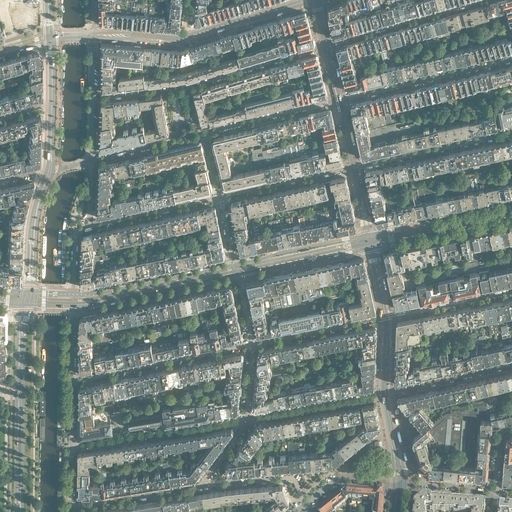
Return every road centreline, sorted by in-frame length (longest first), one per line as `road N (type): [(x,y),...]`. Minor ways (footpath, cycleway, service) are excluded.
road 1 (residential): [(90,161),(338,100)]
road 2 (residential): [(325,45),(187,86),(92,98)]
road 3 (residential): [(251,343),(74,380)]
road 4 (residential): [(338,100),(511,59)]
road 5 (residential): [(72,448),(247,419)]
road 6 (residential): [(486,0),(325,45)]
road 7 (tertiary): [(75,306),(236,274)]
road 8 (tertiary): [(234,265),(73,294)]
road 9 (residential): [(511,134),(355,167)]
road 10 (tertiary): [(511,206),(368,234)]
road 11 (tertiary): [(371,247),(511,215)]
road 12 (residential): [(355,167),(218,197)]
road 13 (residential): [(247,419),(384,393)]
road 14 (tertiary): [(236,274),(371,247)]
road 15 (tertiary): [(368,234),(234,265)]
road 16 (residential): [(385,318),(251,343)]
road 17 (residential): [(218,197),(88,226)]
road 18 (residential): [(511,364),(384,393)]
road 19 (residential): [(199,487),(72,508)]
road 20 (residential): [(385,318),(511,292)]
road 21 (secondary): [(29,292),(36,211),(50,169)]
road 22 (residential): [(304,504),(290,478),(199,487)]
